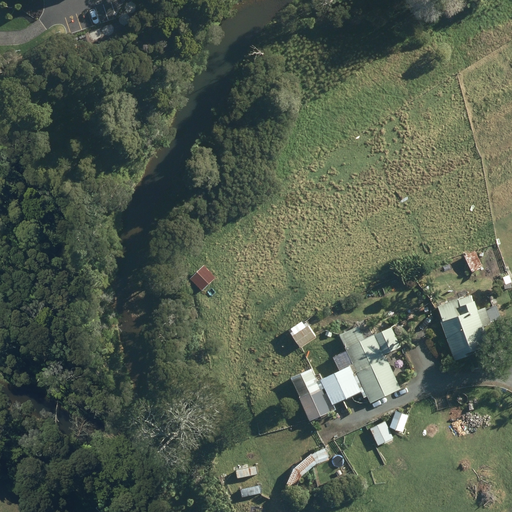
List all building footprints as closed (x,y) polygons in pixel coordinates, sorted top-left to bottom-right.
[(511,45),(483,63),(497,87),(511,78),(511,45)] [(385,172),(388,178),(404,172),(379,131),(360,142),(380,175),(385,172)] [(464,257),(472,273),(483,268),(475,252),(464,257)] [(190,279),(202,292),(216,278),(204,266),(190,279)] [(441,323),(455,361),(478,353),(477,350),(490,345),(484,327),(491,324),(485,308),(478,311),(475,302),(473,303),(471,295),(437,307),(443,322),(441,323)] [(292,337),(300,349),(316,338),(308,326),(292,337)] [(339,336),(372,403),(400,390),(383,355),(400,347),(391,328),(374,336),(373,335),(365,340),(359,327),(339,336)] [(299,399),(309,422),(331,413),(329,407),(360,394),(349,368),(317,382),(312,370),(292,379),(300,398),(299,399)] [(390,429),(400,432),(405,416),(396,413),(390,429)] [(467,427),(469,434),(475,432),(474,425),(467,427)] [(288,488),(296,491),(301,477),(316,465),(329,460),(324,449),(311,455),(294,469),(288,488)] [(238,468),(240,477),(260,472),(258,463),(238,468)] [(263,482),(244,487),(246,496),(265,491),(263,482)]
